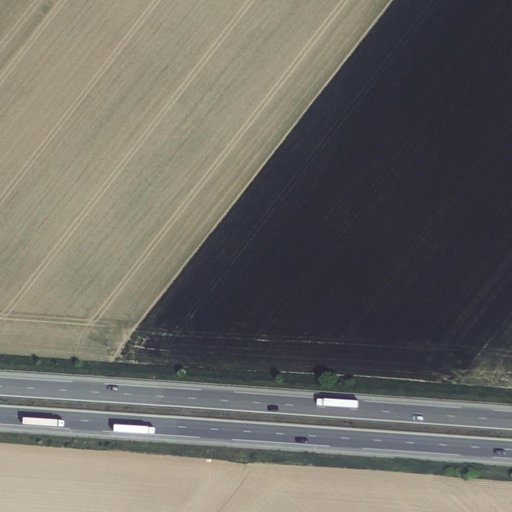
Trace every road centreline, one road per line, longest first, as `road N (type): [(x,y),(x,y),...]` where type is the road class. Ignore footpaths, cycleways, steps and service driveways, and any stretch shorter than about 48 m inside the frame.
road 1 (motorway): [(511,420),(0,385)]
road 2 (motorway): [(0,415),(511,450)]
